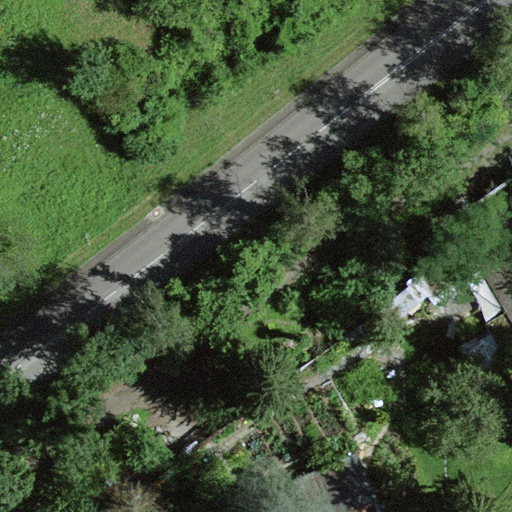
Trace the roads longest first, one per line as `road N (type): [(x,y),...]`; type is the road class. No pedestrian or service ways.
road 1 (track): [(511,124),(0,486)]
road 2 (unclassified): [(0,364),(483,0)]
